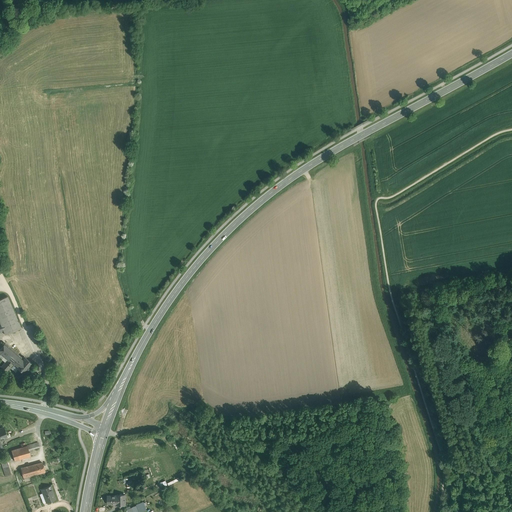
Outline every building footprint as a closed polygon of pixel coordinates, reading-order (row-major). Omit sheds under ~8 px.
[(6,296),(0,299),(0,323),(1,324),(3,331),(5,335),(20,328),(21,329),(22,328),(21,327),(19,324),(20,324),(20,323),(19,323),(17,319),(18,319),(18,318),(17,318),(15,315),(16,315),(16,314),(15,314),(13,310),(14,310),(14,309),(13,309),(11,306),(12,305),(12,304),(11,305),(9,301),(10,301),(10,300),(9,300),(8,297),(8,296),(6,296)] [(7,360),(13,365),(16,367),(23,358),(4,343),(4,344),(1,342),(0,342),(0,353),(7,360)] [(24,357),(23,358),(16,367),(24,374),(33,364),(24,357)] [(13,365),(7,360),(1,367),(7,372),(13,365)] [(27,446),(11,450),(14,461),(30,456),(28,449),(27,446)] [(6,459),(0,461),(5,476),(11,475),(6,459)] [(42,463),(34,465),(36,474),(44,472),(42,463)] [(34,465),(21,468),(24,477),(36,474),(34,465)] [(50,485),(41,489),(47,503),(55,499),(51,490),(52,490),(50,485)] [(116,495),(116,496),(107,496),(107,504),(116,504),(116,505),(125,505),(125,495),(116,495)] [(128,511),(139,511),(148,509),(145,501),(131,506),(127,507),(128,511)]
